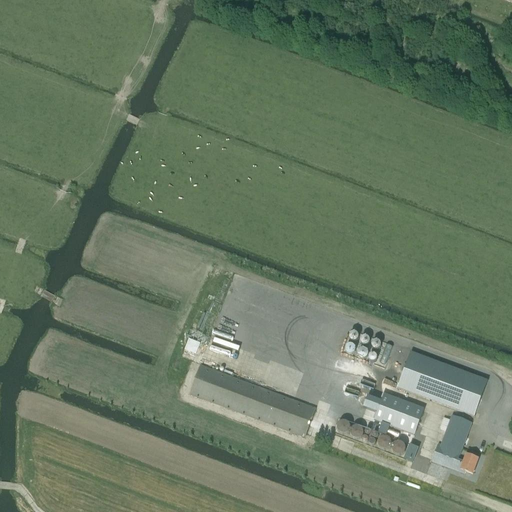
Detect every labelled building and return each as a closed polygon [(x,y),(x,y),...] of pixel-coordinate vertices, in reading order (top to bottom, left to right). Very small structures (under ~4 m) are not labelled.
[(185,344),(189,346),(194,337),(190,334),(185,344)] [(345,355),(389,365),(394,343),(350,334),(345,355)] [(411,353),(398,389),(476,416),(488,380),(411,353)] [(305,438),(316,410),(201,367),(190,395),(305,438)] [(414,436),(424,410),(385,395),(375,421),(414,436)] [(438,445),(431,463),(465,475),(466,473),(472,475),(478,460),(466,455),(463,463),(458,461),(472,424),(452,416),(441,446),(438,445)] [(338,432),(364,444),(371,430),(344,418),(338,432)] [(404,460),(412,463),(418,449),(410,446),(404,460)] [(433,455),(421,450),(417,462),(428,466),(433,455)]
